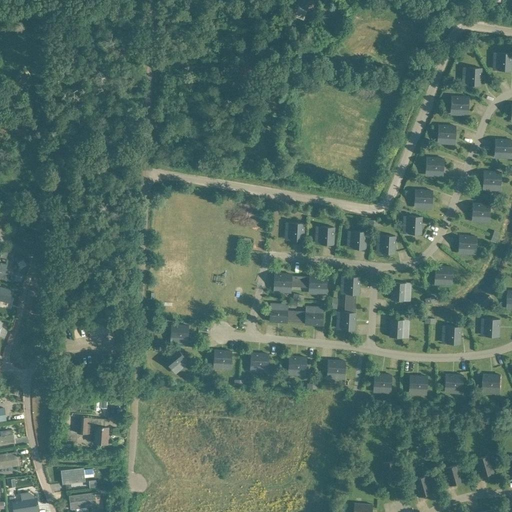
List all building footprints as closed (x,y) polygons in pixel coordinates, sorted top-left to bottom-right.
[(291,0),(286,14),(293,16),(298,5),(307,9),(310,0),(291,0)] [(510,70),(510,53),(497,53),(497,70),(510,70)] [(480,85),(480,68),(467,68),(467,85),(480,85)] [(451,110),(468,110),(468,97),(451,97),(451,110)] [(438,138),(454,139),(456,126),(439,125),(438,138)] [(494,152),(511,154),(511,144),(511,140),(495,139),(494,152)] [(426,171),(443,172),(444,159),(427,158),(426,171)] [(483,185),(500,186),(501,173),(484,172),(483,185)] [(415,203),(432,204),(433,191),(416,190),(415,203)] [(472,217),(489,218),(490,205),(473,204),(472,217)] [(421,216),(408,216),(407,234),(421,234),(421,216)] [(50,224),(36,222),(35,229),(43,229),(43,237),(49,237),(50,224)] [(290,222),(289,240),(303,241),(304,223),(290,222)] [(320,226),(319,244),(333,245),(334,227),(320,226)] [(352,231),(351,249),(365,249),(366,231),(352,231)] [(382,235),(381,253),(394,254),(395,236),(382,235)] [(458,248),(475,250),(476,237),(459,235),(458,248)] [(0,278),(13,282),(15,275),(5,273),(7,264),(1,263),(0,265),(0,278)] [(434,279),(452,280),(453,267),(435,266),(434,279)] [(291,286),(300,286),(300,277),(292,276),(292,274),(274,273),(273,287),(291,288),(291,286)] [(300,277),(300,286),(308,287),(308,289),(326,290),(327,276),(309,275),(309,277),(300,277)] [(345,294),(345,303),(355,303),(356,294),(358,295),(359,277),(346,276),(345,294)] [(392,282),(391,300),(405,301),(406,283),(392,282)] [(0,300),(8,303),(12,290),(0,286),(0,300)] [(355,303),(345,303),(344,312),(342,312),(341,329),(354,330),(355,312),(355,303)] [(287,321),(296,321),(296,311),(287,311),(287,309),(270,308),(269,321),(287,322),(287,321)] [(296,311),(296,321),(305,322),(304,324),(322,325),(323,311),(305,311),(305,312),(296,311)] [(487,318),(486,336),(499,337),(500,319),(487,318)] [(390,319),(390,337),(403,338),(404,320),(390,319)] [(171,325),(170,338),(188,339),(189,326),(171,325)] [(447,326),(446,344),(460,344),(460,326),(447,326)] [(177,348),(163,360),(172,370),(186,359),(177,348)] [(213,364),(231,364),(232,351),(214,350),(213,364)] [(249,366),(267,367),(267,354),(249,353),(249,366)] [(288,370),(306,371),(306,357),(288,356),(288,370)] [(327,373),(345,374),(345,361),(327,360),(327,373)] [(373,387),(391,388),(392,375),(374,374),(373,387)] [(444,388),(462,389),(463,375),(445,374),(444,388)] [(483,387),(501,388),(501,375),(483,374),(483,387)] [(409,389),(426,390),(427,376),(409,376),(409,389)] [(79,417),(78,427),(78,433),(87,434),(95,434),(94,443),(107,444),(108,427),(104,427),(105,419),(79,417)] [(0,444),(15,443),(13,434),(0,436),(0,444)] [(0,468),(18,466),(16,452),(0,454),(0,468)] [(489,455),(475,459),(480,477),(494,473),(489,455)] [(396,462),(382,462),(383,481),(397,480),(396,462)] [(457,464),(444,468),(449,486),(462,482),(457,464)] [(84,469),(84,467),(61,470),(63,484),(85,481),(85,477),(84,469)] [(427,476),(413,479),(418,497),(432,493),(427,476)] [(96,506),(94,492),(68,495),(70,509),(96,506)] [(36,511),(39,511),(37,498),(12,502),(13,511),(36,511)] [(354,503),(353,511),(371,511),(372,504),(354,503)]
